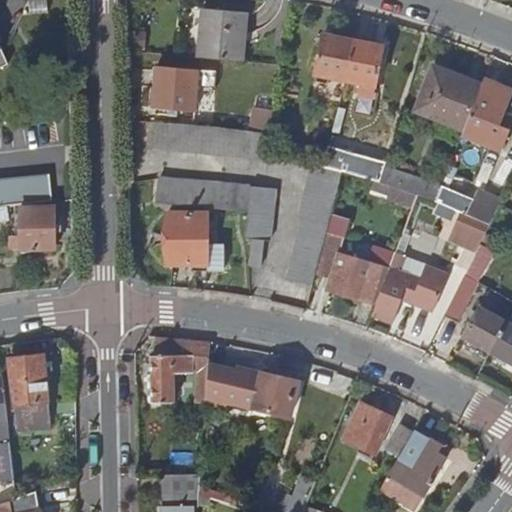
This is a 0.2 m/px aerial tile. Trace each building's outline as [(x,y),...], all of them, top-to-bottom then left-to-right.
[(205,3),(200,53),(210,54),(241,57),(246,7),(205,3)] [(344,80),(353,41),(322,34),(315,73),(344,80)] [(0,86),(18,79),(0,35),(0,86)] [(383,48),(353,41),(344,80),(358,84),(356,95),(370,97),(383,48)] [(159,65),(153,106),(168,108),(168,113),(178,114),(180,110),(195,110),(197,89),(215,91),(217,70),(200,69),(159,65)] [(417,111),(466,129),(483,86),(435,67),(417,111)] [(483,86),(466,129),(463,135),(503,151),(511,130),(511,128),(510,128),(502,125),(506,115),(511,97),(511,91),(485,81),(483,86)] [(249,131),(269,134),(272,117),(252,114),(249,131)] [(502,125),(510,128),(511,120),(511,117),(506,115),(502,125)] [(265,159),(266,156),(269,134),(249,131),(225,128),(186,124),(157,122),(156,148),(265,159)] [(329,148),(324,168),(342,172),(380,183),(386,166),(387,164),(329,148)] [(342,172),(324,168),(312,165),(298,215),(303,217),(285,278),(313,285),(316,273),(324,244),(342,172)] [(386,166),(380,183),(393,188),(417,197),(437,203),(441,191),(443,186),(386,166)] [(0,180),(0,206),(6,206),(11,205),(30,202),(53,200),(50,173),(0,180)] [(159,178),(157,199),(186,201),(214,204),(244,207),(257,209),(261,188),(225,184),(181,179),(159,178)] [(261,188),(257,209),(252,240),(250,266),(261,267),(263,241),(269,243),(274,190),(261,188)] [(413,207),(417,197),(393,188),(391,193),(400,197),(399,201),(413,207)] [(441,191),(437,203),(449,208),(464,215),(491,226),(500,206),(501,204),(478,194),(473,205),(441,191)] [(157,199),(156,202),(249,213),(246,238),(252,240),(257,209),(244,207),(214,204),(186,201),(157,199)] [(9,220),(6,206),(0,206),(0,221),(9,220)] [(21,235),(21,249),(55,250),(55,207),(21,208),(21,235)] [(169,213),(168,265),(209,265),(208,271),(224,272),(227,245),(210,245),(210,213),(169,213)] [(485,238),(491,226),(464,215),(453,240),(478,251),(483,241),(485,238)] [(478,251),(466,275),(479,281),(497,249),(483,241),(478,251)] [(361,299),(377,305),(389,272),(340,255),(342,250),(324,244),(316,273),(333,277),(330,285),(344,291),(343,295),(360,301),(361,299)] [(402,258),(395,255),(389,272),(396,274),(402,258)] [(377,305),(373,316),(395,324),(403,300),(434,311),(446,276),(427,269),(422,283),(396,274),(389,272),(377,305)] [(466,275),(450,310),(462,316),(479,281),(466,275)] [(464,336),(492,352),(509,323),(481,307),(464,336)] [(511,325),(509,323),(492,352),(511,364),(511,325)] [(196,404),(205,404),(208,369),(209,342),(195,340),(172,337),(156,336),(156,357),(151,358),(152,404),(173,404),(173,374),(197,374),(196,404)] [(10,358),(14,431),(51,428),(49,377),(58,377),(57,360),(49,360),(48,356),(10,358)] [(227,398),(254,404),(260,375),(229,367),(229,370),(227,398)] [(208,369),(205,404),(227,406),(227,398),(229,370),(208,369)] [(288,416),(297,382),(261,373),(260,375),(254,404),(253,408),(288,416)] [(3,375),(0,375),(0,443),(10,442),(3,375)] [(361,403),(345,440),(378,455),(394,416),(361,403)] [(388,449),(401,457),(415,433),(401,425),(388,449)] [(415,433),(401,457),(390,477),(424,496),(446,458),(437,453),(442,445),(416,431),(415,433)] [(199,494),(200,473),(161,475),(161,511),(192,511),(193,507),(198,507),(199,494)] [(255,511),(303,511),(316,482),(300,477),(289,509),(259,499),(255,511)] [(390,477),(381,492),(416,511),(424,496),(390,477)] [(39,511),(36,492),(17,499),(8,502),(10,511),(39,511)]
